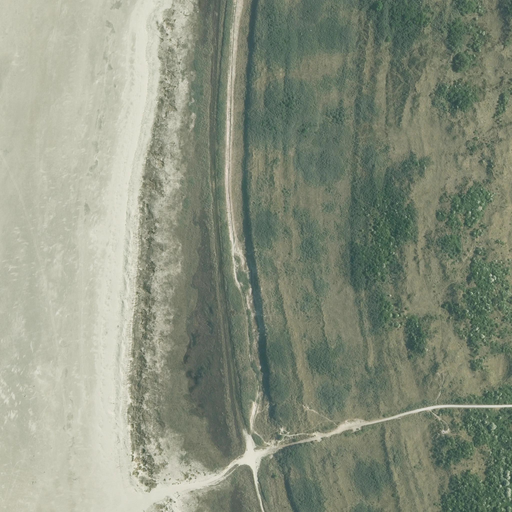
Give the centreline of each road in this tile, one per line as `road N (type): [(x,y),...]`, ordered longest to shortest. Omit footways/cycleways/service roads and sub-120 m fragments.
road 1 (track): [(248,456),(257,386),(234,274),(227,185),(234,0)]
road 2 (track): [(248,456),(215,214),(218,0)]
road 3 (track): [(511,406),(425,409),(248,456)]
